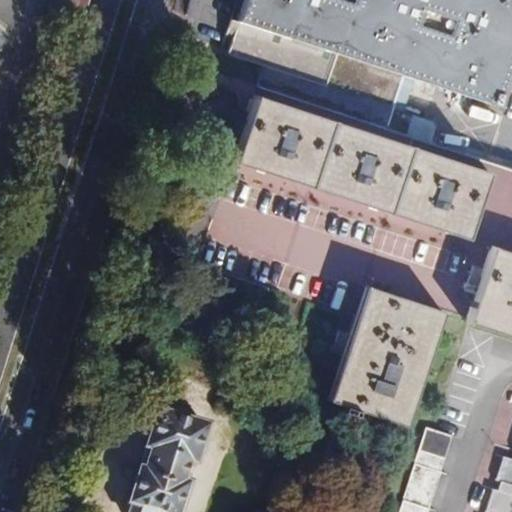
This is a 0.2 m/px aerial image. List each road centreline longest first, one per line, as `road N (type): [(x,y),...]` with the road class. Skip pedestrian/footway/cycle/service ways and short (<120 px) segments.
road 1 (secondary): [(0,468),(153,0)]
road 2 (secondary): [(107,0),(0,334)]
road 3 (residential): [(511,360),(497,357),(446,511)]
road 4 (residential): [(0,123),(38,0)]
